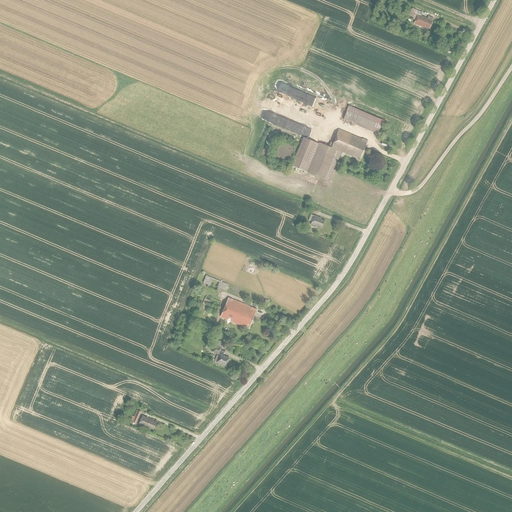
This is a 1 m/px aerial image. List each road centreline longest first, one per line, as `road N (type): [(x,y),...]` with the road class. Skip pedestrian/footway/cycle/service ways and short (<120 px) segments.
road 1 (tertiary): [(494,0),(344,272),(294,331)]
road 2 (tertiary): [(294,331),(135,511)]
